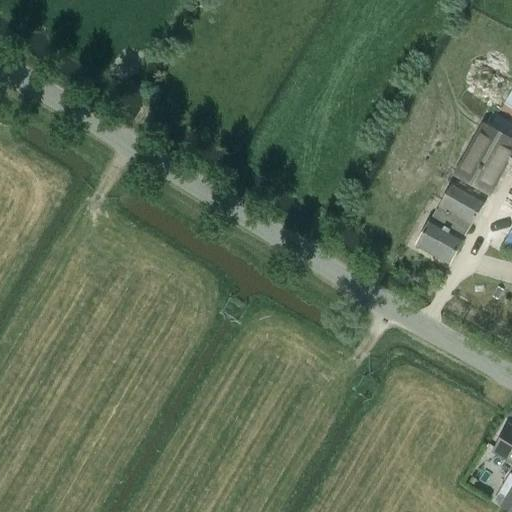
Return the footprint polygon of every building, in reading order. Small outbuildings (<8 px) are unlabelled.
[(445,198),(476,215),(504,166),(473,149),(445,198)] [(508,235),(511,227),(511,186),(490,226),(508,235)] [(511,259),(494,253),(487,272),(511,281),(511,259)] [(511,427),(509,426),(493,452),(511,463),(511,427)] [(511,511),(511,491),(502,507),(511,511)]
